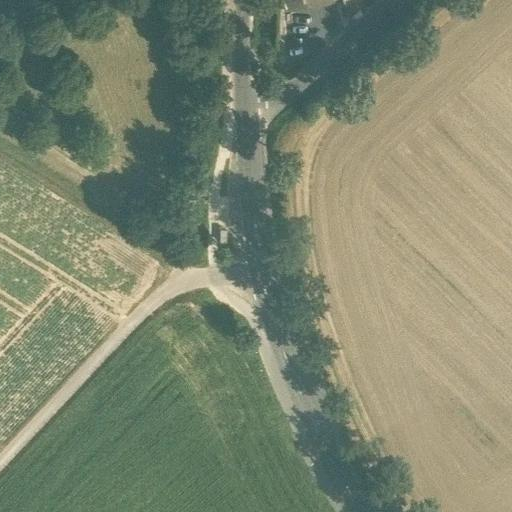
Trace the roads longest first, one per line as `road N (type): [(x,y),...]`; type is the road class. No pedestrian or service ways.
road 1 (tertiary): [(246,118),(253,234),(275,333),(321,444),(364,511)]
road 2 (track): [(262,284),(174,289),(0,467)]
road 3 (track): [(198,282),(0,152)]
road 4 (residential): [(246,118),(275,108),(390,0)]
